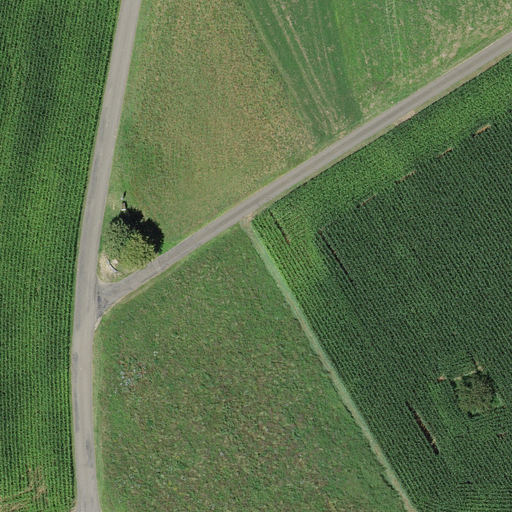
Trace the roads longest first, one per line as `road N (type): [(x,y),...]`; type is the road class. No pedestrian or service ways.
road 1 (unclassified): [(128,0),(80,305),(86,511)]
road 2 (track): [(80,305),(106,296),(511,38)]
